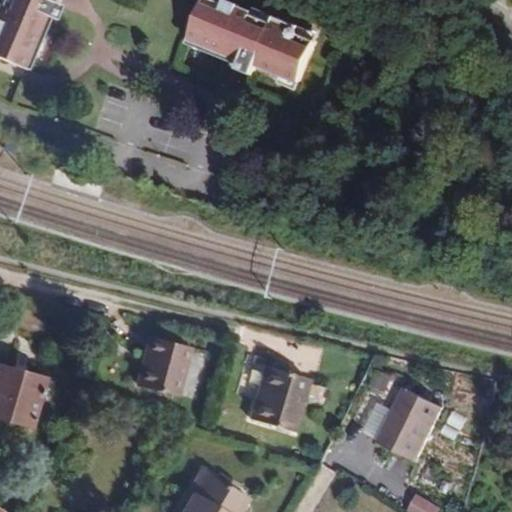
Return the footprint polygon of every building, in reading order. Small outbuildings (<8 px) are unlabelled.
[(0,0),(0,59),(27,70),(48,17),(52,19),(58,5),(50,1),(50,0),(0,0)] [(257,67),(300,85),(316,44),(296,35),(299,29),(275,18),(272,24),(252,16),(254,12),(227,1),(226,4),(216,0),(205,0),(187,44),(240,65),(238,70),(254,75),(257,67)] [(139,386),(178,396),(191,347),(150,336),(146,353),(148,353),(139,386)] [(0,417),(31,426),(44,378),(0,366),(0,417)] [(296,430),(309,378),(267,367),(259,398),(257,398),(251,419),(296,430)] [(395,377),(381,370),(371,390),(385,397),(395,377)] [(446,408),(405,387),(378,441),(418,462),(446,408)] [(185,511),(210,472),(203,468),(176,511),(185,511)] [(238,511),(248,496),(210,472),(185,511),(238,511)] [(440,511),(443,507),(414,497),(408,511),(440,511)]
